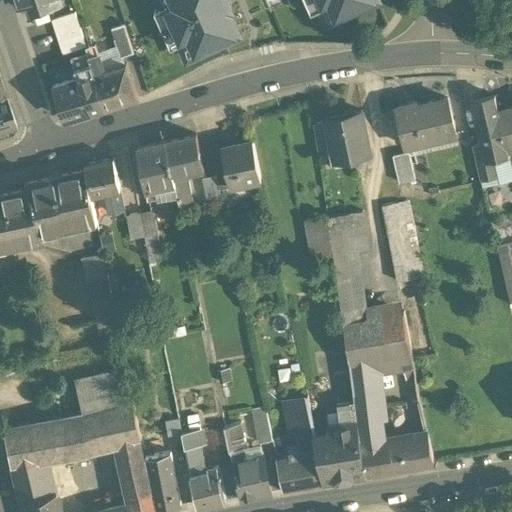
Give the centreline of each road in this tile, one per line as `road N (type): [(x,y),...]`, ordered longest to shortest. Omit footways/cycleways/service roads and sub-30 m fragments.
road 1 (residential): [(435,52),(261,83),(48,144)]
road 2 (residential): [(251,511),(511,469)]
road 3 (residential): [(48,144),(0,5)]
